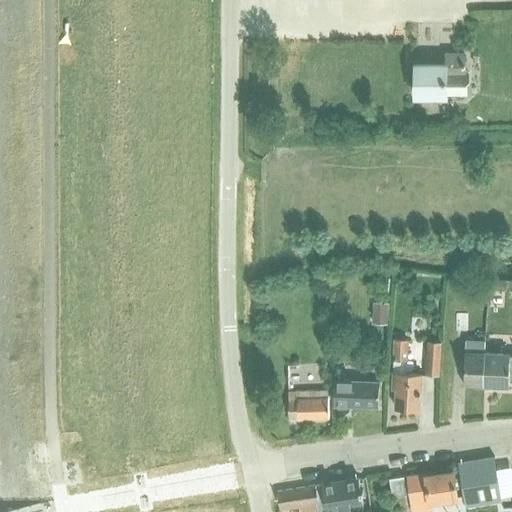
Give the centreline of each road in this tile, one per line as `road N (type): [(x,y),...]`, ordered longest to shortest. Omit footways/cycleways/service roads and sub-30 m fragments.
road 1 (tertiary): [(251,468),(229,331),(230,0)]
road 2 (tertiary): [(251,468),(511,432)]
